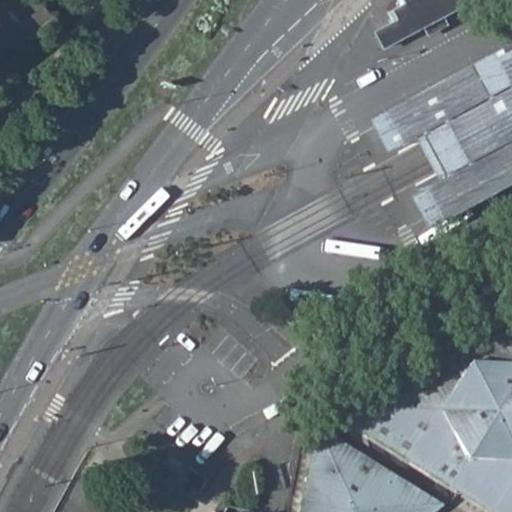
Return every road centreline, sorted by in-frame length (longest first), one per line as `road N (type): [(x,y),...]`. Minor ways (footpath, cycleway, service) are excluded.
road 1 (secondary): [(0,425),(118,213),(288,0)]
road 2 (secondary): [(174,0),(0,232)]
road 3 (residential): [(295,381),(511,263)]
